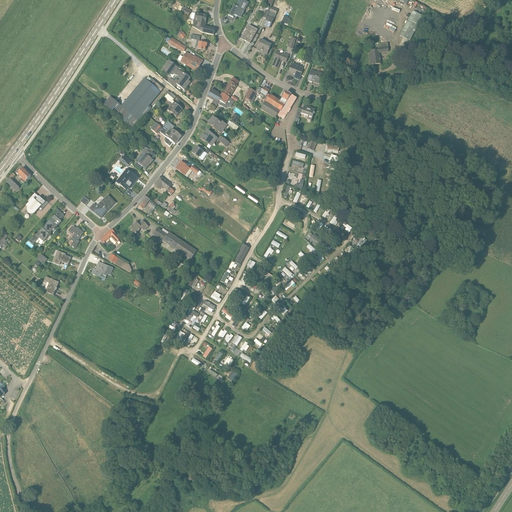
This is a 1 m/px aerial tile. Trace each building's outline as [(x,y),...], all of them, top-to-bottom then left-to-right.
[(228,16),(233,18),(235,15),(241,18),(244,13),(243,13),(248,3),(244,1),(240,9),(238,8),(234,5),(231,11),(228,16)] [(269,29),(274,19),(278,10),(274,9),(274,7),(272,6),(269,12),(268,16),(263,26),(269,29)] [(185,9),(183,7),(180,12),(183,13),(182,15),(186,17),(187,16),(188,17),(191,11),(186,8),(185,9)] [(410,41),(423,17),(413,11),(400,35),(410,41)] [(213,35),(215,30),(205,28),(206,23),(207,17),(195,14),(194,20),(194,23),(195,23),(194,26),(196,27),(195,29),(202,33),(213,35)] [(250,44),(258,30),(249,25),(241,39),(245,41),(245,42),(246,42),(250,44)] [(182,40),(186,36),(181,30),(177,34),(182,40)] [(206,47),(207,44),(199,43),(200,37),(191,35),(190,40),(196,41),(195,49),(197,49),(197,50),(201,50),(201,51),(202,51),(206,51),(206,47)] [(294,49),(298,40),(291,37),(287,47),(292,48),(294,49)] [(265,41),(261,40),(256,50),(267,55),(271,45),(272,44),(265,41)] [(181,43),(178,41),(177,43),(175,42),(173,46),(175,47),(174,48),(183,53),(186,48),(180,44),(181,43)] [(387,47),(387,45),(378,46),(378,48),(378,50),(368,51),(369,52),(370,60),(372,59),(373,66),(374,66),(374,65),(381,64),(379,54),(388,53),(388,47),(387,47)] [(283,54),(276,51),(273,58),(275,59),(272,66),(278,69),(281,61),(286,63),(289,55),(284,53),(283,54)] [(196,71),(202,63),(193,58),(194,57),(186,53),(180,62),(196,71)] [(185,75),(180,71),(181,70),(176,66),(169,60),(161,71),(168,76),(171,72),(181,79),(179,82),(176,80),(175,82),(170,79),(167,82),(174,88),(177,85),(184,90),(189,85),(188,84),(189,82),(188,81),(190,79),(185,75)] [(300,78),(303,69),(293,64),(288,75),(292,77),(293,75),(300,78)] [(319,84),(321,73),(310,70),(308,81),(319,84)] [(301,80),(295,79),(294,80),(286,78),(285,83),(299,86),(301,80)] [(149,83),(144,79),(121,107),(111,98),(105,106),(134,130),(148,113),(146,110),(163,89),(152,79),(149,83)] [(229,98),(237,86),(236,85),(237,82),(232,79),(223,94),(224,94),(229,98)] [(265,96),(269,90),(263,86),(260,92),(265,96)] [(221,98),(218,96),(219,94),(211,90),(207,97),(214,101),(209,109),(214,111),(218,105),(226,109),(230,107),(234,102),(229,98),(224,94),(221,98)] [(251,102),(255,93),(249,90),(245,98),(251,102)] [(291,95),(286,92),(286,93),(286,92),(280,101),(278,100),(273,107),(269,104),(264,112),(275,118),(277,115),(277,116),(283,119),(296,98),(291,95)] [(273,107),(278,100),(270,95),(261,110),(264,112),(269,104),(273,107)] [(176,117),(182,110),(174,102),(171,106),(172,106),(168,110),(171,112),(170,112),(176,117)] [(311,109),(304,107),(301,114),(308,116),(307,120),(311,121),(314,114),(315,114),(314,113),(315,110),(311,108),(311,109)] [(240,118),(234,114),(233,116),(231,115),(229,117),(228,116),(226,118),(237,126),(240,122),(238,121),(240,118)] [(217,121),(213,118),(208,125),(221,134),(227,126),(218,119),(217,121)] [(229,126),(236,131),(238,128),(229,121),(227,124),(229,126)] [(181,137),(172,129),(174,127),(168,122),(164,126),(168,128),(166,131),(170,134),(171,133),(180,139),(181,137)] [(157,124),(156,123),(150,129),(151,129),(157,135),(161,132),(166,136),(165,137),(165,138),(164,140),(165,142),(165,143),(166,144),(170,147),(173,143),(175,145),(180,139),(171,133),(170,134),(166,131),(165,131),(163,129),(157,124)] [(134,139),(137,136),(130,130),(128,132),(134,139)] [(218,139),(208,132),(204,136),(203,135),(200,139),(212,147),(218,139)] [(230,143),(228,142),(222,138),(221,137),(220,136),(217,141),(226,147),(230,143)] [(313,152),(317,144),(310,141),(307,149),(313,152)] [(199,159),(203,153),(196,147),(192,153),(199,159)] [(153,160),(149,157),(151,154),(145,149),(139,158),(138,158),(135,162),(145,170),(153,160)] [(216,160),(218,157),(207,150),(205,153),(213,158),(216,160)] [(128,166),(132,163),(125,155),(121,158),(128,166)] [(339,164),(340,158),(332,155),(330,161),(339,164)] [(184,176),(190,169),(181,162),(176,169),(184,176)] [(197,174),(199,171),(193,166),(190,169),(197,174)] [(25,182),(31,177),(22,168),(17,174),(25,182)] [(130,189),(138,179),(126,169),(116,182),(126,190),(129,188),(130,189)] [(170,188),(172,186),(160,178),(154,185),(161,190),(163,188),(168,192),(167,192),(171,196),(174,192),(171,189),(170,188)] [(16,191),(19,188),(10,179),(7,182),(16,191)] [(300,185),(296,185),(295,188),(303,189),(304,180),(301,179),(300,185)] [(211,183),(212,181),(210,180),(204,187),(202,186),(200,189),(210,196),(212,192),(206,188),(210,183),(211,183)] [(290,199),(293,191),(290,190),(291,187),(288,186),(284,197),(290,199)] [(298,192),(293,202),(297,203),(302,194),(298,192)] [(41,200),(39,197),(35,194),(28,202),(30,203),(27,207),(28,207),(27,209),(28,211),(29,213),(31,214),(33,214),(35,213),(36,215),(42,208),(43,209),(48,203),(46,201),(47,201),(43,198),(41,200)] [(116,204),(108,195),(103,200),(96,206),(94,204),(90,209),(101,218),(105,214),(110,209),(111,209),(116,204)] [(86,206),(89,201),(84,197),(81,202),(86,206)] [(150,201),(145,197),(144,197),(138,206),(144,210),(147,205),(148,206),(147,206),(154,211),(157,205),(150,201)] [(163,204),(154,199),(153,201),(165,210),(166,208),(168,205),(164,203),(163,204)] [(57,228),(62,222),(60,220),(64,216),(59,212),(38,236),(35,234),(29,242),(33,245),(39,239),(44,242),(47,239),(46,239),(50,235),(49,234),(56,227),(57,228)] [(148,227),(142,221),(138,225),(136,223),(130,229),(138,237),(139,236),(137,233),(142,228),(145,231),(148,227)] [(282,225),(293,232),(296,227),(284,221),(282,225)] [(76,229),(73,227),(69,232),(72,234),(73,233),(74,234),(71,241),(73,242),(70,247),(72,248),(72,249),(75,250),(79,242),(78,241),(79,238),(83,233),(77,227),(76,229)] [(168,235),(157,228),(153,235),(190,260),(196,251),(169,234),(168,235)] [(121,240),(112,230),(106,235),(109,239),(110,238),(116,244),(121,240)] [(278,231),(276,235),(287,240),(289,237),(278,231)] [(104,245),(109,239),(106,235),(100,241),(104,245)] [(241,264),(241,263),(249,249),(250,248),(243,244),(234,261),(241,264)] [(315,254),(318,251),(310,244),(307,247),(315,254)] [(267,257),(270,253),(272,254),(275,250),(270,247),(265,256),(267,257)] [(68,264),(70,259),(65,257),(66,255),(57,251),(53,263),(59,266),(61,262),(68,264)] [(301,252),(299,254),(307,262),(310,260),(301,252)] [(43,265),(48,260),(41,254),(37,260),(43,265)] [(131,274),(133,271),(130,266),(124,262),(112,255),(108,260),(131,274)] [(337,257),(330,263),(336,269),(342,264),(337,257)] [(247,265),(253,269),(256,263),(251,260),(247,265)] [(293,261),(288,266),(295,274),(300,269),(293,261)] [(234,271),(237,273),(239,267),(237,266),(237,264),(232,262),(230,268),(235,270),(234,271)] [(113,269),(109,267),(99,263),(95,270),(93,270),(91,275),(100,278),(101,274),(107,276),(107,275),(110,277),(113,269)] [(281,274),(284,277),(286,274),(292,280),(295,276),(286,267),(283,270),(284,271),(281,274)] [(221,282),(225,284),(230,274),(226,272),(221,282)] [(193,287),(198,277),(195,275),(189,286),(193,287)] [(57,291),(57,289),(57,288),(59,283),(46,277),(44,281),(49,283),(46,292),(54,296),(56,291),(57,291)] [(280,284),(272,291),(275,294),(283,287),(280,284)] [(239,298),(242,293),(235,289),(232,294),(239,298)] [(182,298),(186,300),(191,292),(186,290),(182,298)] [(211,297),(220,303),(222,299),(213,294),(211,297)] [(209,311),(212,313),(216,307),(206,301),(204,305),(210,309),(209,311)] [(286,313),(288,310),(284,306),(280,311),(286,317),(288,315),(286,313)] [(247,331),(251,326),(245,322),(242,328),(247,331)] [(218,325),(212,335),(215,337),(221,327),(218,325)] [(262,331),(269,336),(272,332),(265,327),(262,331)] [(227,332),(222,329),(219,335),(224,338),(227,332)] [(184,332),(179,331),(177,340),(183,341),(186,330),(184,330),(184,332)] [(234,336),(231,334),(230,335),(228,334),(224,339),(228,342),(234,336)] [(238,335),(233,342),(237,346),(243,338),(238,335)] [(189,342),(195,346),(199,340),(193,336),(189,342)] [(261,347),(263,344),(256,339),(254,342),(261,347)] [(244,352),(250,345),(245,342),(240,349),(244,352)] [(209,346),(203,356),(207,358),(213,349),(209,346)] [(218,362),(223,354),(220,352),(215,360),(218,362)] [(242,353),(240,357),(251,363),(253,359),(242,353)] [(224,364),(230,368),(234,361),(228,357),(224,364)] [(218,378),(220,373),(211,368),(208,373),(218,378)] [(233,371),(228,379),(233,382),(238,375),(233,371)]
